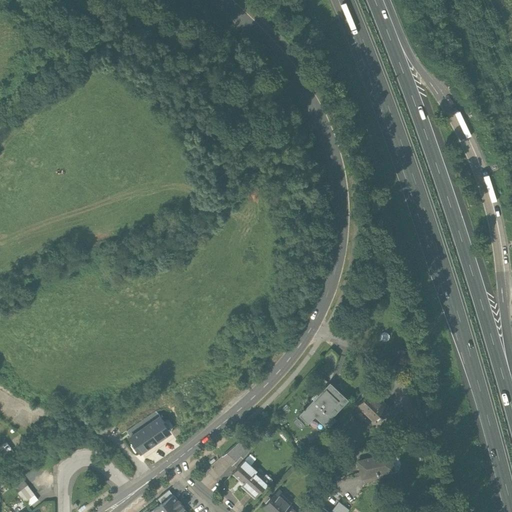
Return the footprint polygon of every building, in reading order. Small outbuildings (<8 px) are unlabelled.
[(340,356),(332,350),(324,359),(335,369),(340,356)] [(324,425),(349,399),(331,382),(307,407),(315,415),(324,425)] [(370,393),(358,406),(377,423),(381,418),(382,418),(383,417),(383,416),(389,409),(382,402),(381,403),(370,393)] [(315,415),(307,407),(299,415),(308,423),(315,415)] [(141,451),(170,430),(165,423),(161,417),(156,410),(126,430),(141,451)] [(419,434),(417,423),(409,425),(413,435),(419,434)] [(242,438),(222,455),(232,464),(240,455),(242,457),(252,447),(242,438)] [(391,461),(390,453),(358,461),(362,475),(377,472),(377,475),(379,475),(378,473),(390,471),(388,462),(391,461)] [(233,472),(244,482),(242,485),(255,497),(269,481),(245,459),(233,472)] [(38,498),(20,474),(10,482),(25,501),(26,500),(29,505),(38,498)] [(276,492),(264,505),(270,511),(269,511),(294,511),(295,511),(290,506),(291,505),(276,492)] [(154,509),(156,511),(168,511),(182,502),(179,498),(177,499),(172,494),(154,509)] [(346,511),(349,509),(338,500),(330,511),(329,511),(346,511)] [(185,506),(182,502),(168,511),(186,511),(183,507),(185,506)]
